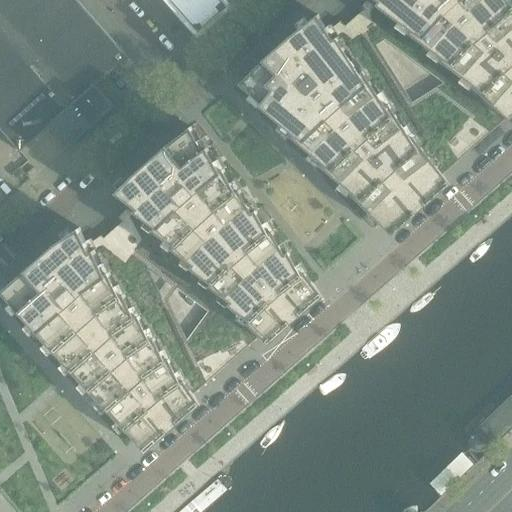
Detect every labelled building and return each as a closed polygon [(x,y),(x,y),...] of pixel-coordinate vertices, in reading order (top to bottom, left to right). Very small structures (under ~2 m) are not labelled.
[(0,0),(0,130),(19,153),(52,124),(65,139),(74,131),(79,136),(78,137),(79,138),(91,127),(105,115),(104,114),(103,114),(99,110),(108,101),(95,86),(118,66),(125,74),(133,66),(75,0),(0,0)] [(168,0),(198,33),(234,0),(168,0)] [(288,30),(234,81),(239,85),(262,103),(259,106),(291,133),(289,136),(321,163),(318,166),(351,193),(349,195),(380,224),(387,232),(391,237),(511,129),(511,6),(506,0),(340,0),(330,9),(319,19),(317,15),(314,10),(288,30)] [(49,242),(0,286),(0,288),(2,291),(134,441),(141,449),(145,453),(322,297),(318,292),(311,284),(304,273),(300,275),(288,252),(284,254),(272,231),(268,233),(255,211),(252,213),(239,190),(236,192),(223,169),(219,171),(207,148),(203,150),(190,127),(187,122),(162,142),(163,143),(133,168),(112,189),(116,193),(120,196),(80,231),(79,228),(76,223),(49,242)] [(16,179),(23,173),(24,172),(20,167),(12,174),(16,179)] [(511,214),(500,225),(511,237),(511,214)] [(476,458),(511,423),(511,396),(462,444),(476,458)]
